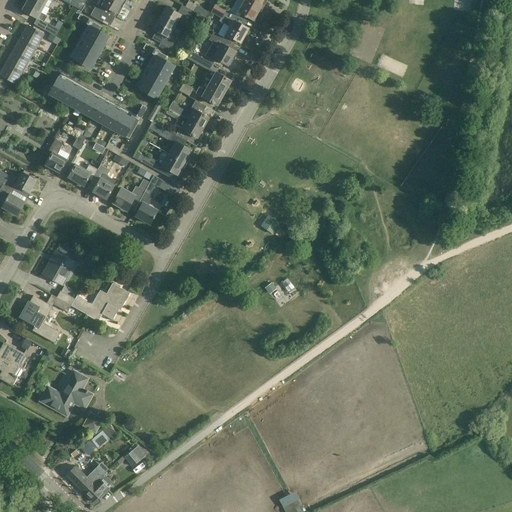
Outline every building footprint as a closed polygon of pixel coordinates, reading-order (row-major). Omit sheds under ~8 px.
[(40,12),(44,5),(34,0),(27,0),(22,10),(37,19),(37,18),(44,22),(47,16),(40,12)] [(76,0),(73,6),(74,6),(75,7),(79,9),(82,11),(86,4),(85,3),(86,0),(76,0)] [(98,0),(94,9),(90,15),(110,27),(117,13),(120,6),(123,8),(125,3),(119,0),(98,0)] [(236,0),(230,12),(239,16),(241,13),(253,20),(261,5),(258,3),(259,0),(236,0)] [(185,7),(191,10),(206,18),(209,12),(189,1),(185,7)] [(215,3),(211,12),(221,17),(219,20),(229,26),(225,34),(240,42),(248,29),(236,22),(239,16),(230,12),(226,9),(215,3)] [(191,10),(185,7),(182,5),(177,13),(166,7),(160,18),(173,26),(177,20),(184,24),(191,10)] [(450,16),(469,19),(470,12),(451,10),(450,16)] [(88,23),(82,34),(103,46),(109,35),(99,29),(101,26),(80,14),(78,17),(88,23)] [(170,31),(173,26),(160,18),(153,29),(164,35),(160,43),(170,49),(177,35),(170,31)] [(48,23),(44,30),(56,36),(60,29),(55,27),(48,23)] [(28,25),(20,38),(37,47),(44,35),(28,25)] [(226,39),(213,31),(208,39),(220,46),(213,57),(227,65),(231,58),(234,60),(241,47),(226,39)] [(103,46),(82,34),(76,45),(96,57),(103,46)] [(37,47),(20,38),(13,50),(30,59),(37,47)] [(146,64),(167,76),(174,65),(163,59),(166,55),(145,43),(142,48),(152,53),(146,64)] [(96,57),(76,45),(69,56),(90,68),(96,57)] [(6,63),(23,72),(30,59),(13,50),(6,63)] [(211,62),(189,51),(185,58),(207,70),(211,62)] [(23,72),(6,63),(0,73),(0,75),(15,84),(23,72)] [(161,87),(167,76),(146,64),(140,75),(161,87)] [(102,73),(113,77),(115,71),(104,67),(102,73)] [(209,84),(223,92),(230,80),(209,68),(205,74),(212,78),(209,84)] [(130,90),(139,77),(128,70),(120,83),(130,90)] [(49,92),(60,99),(72,78),(61,72),(49,92)] [(161,87),(140,75),(134,86),(155,98),(161,87)] [(72,105),(83,85),(72,78),(60,99),(72,105)] [(194,88),(183,83),(179,91),(189,96),(194,88)] [(223,92),(209,84),(205,90),(199,86),(195,93),(216,105),(223,92)] [(83,85),(72,105),(83,112),(95,91),(83,85)] [(94,118),(106,98),(95,91),(83,112),(94,118)] [(105,125),(117,104),(106,98),(94,118),(105,125)] [(180,114),(203,127),(209,117),(202,113),(206,106),(195,100),(191,108),(193,109),(191,113),(173,103),(170,110),(179,115),(180,114)] [(117,104),(105,125),(117,131),(128,110),(117,104)] [(128,110),(117,131),(128,138),(146,107),(142,105),(136,115),(128,110)] [(176,135),(186,141),(190,134),(197,138),(203,127),(180,114),(179,115),(174,125),(180,128),(176,135)] [(77,124),(73,129),(83,135),(86,129),(85,129),(88,124),(80,120),(78,124),(77,124)] [(163,127),(152,122),(149,128),(159,134),(163,127)] [(163,127),(159,134),(175,143),(169,154),(168,154),(186,164),(186,163),(189,158),(188,157),(187,156),(191,150),(183,146),(186,141),(176,135),(172,133),(163,127)] [(86,138),(80,134),(73,145),(79,149),(86,138)] [(64,143),(56,139),(49,150),(53,152),(45,165),(60,173),(67,160),(57,155),(64,143)] [(96,143),(93,149),(102,154),(105,148),(97,143),(96,143)] [(107,144),(105,148),(116,154),(119,156),(122,151),(109,143),(108,143),(107,144)] [(168,154),(169,154),(164,151),(164,152),(163,153),(161,154),(160,155),(160,156),(160,157),(160,158),(159,159),(156,162),(147,157),(144,163),(163,174),(174,180),(180,169),(181,169),(183,169),(185,165),(186,164),(168,154)] [(129,161),(116,154),(113,159),(126,167),(129,161)] [(91,181),(98,169),(89,164),(86,170),(75,164),(68,177),(83,186),(88,179),(91,181)] [(98,169),(91,181),(97,184),(93,191),(106,199),(114,185),(104,180),(110,170),(104,166),(101,164),(100,164),(98,169)] [(153,175),(140,168),(137,173),(151,180),(153,175)] [(0,181),(27,197),(32,188),(31,188),(36,180),(23,172),(16,183),(7,177),(8,175),(0,170),(0,181)] [(154,175),(150,182),(168,192),(171,185),(154,175)] [(0,187),(0,202),(3,204),(2,207),(17,215),(24,202),(27,197),(2,183),(0,187)] [(134,211),(145,191),(138,188),(134,195),(121,188),(113,203),(127,211),(128,208),(134,211)] [(315,196),(308,190),(301,197),(307,204),(315,196)] [(137,213),(136,216),(150,224),(157,210),(148,205),(149,203),(153,196),(145,191),(136,208),(139,209),(137,213)] [(266,219),(262,226),(268,230),(272,224),(266,219)] [(294,244),(291,239),(285,243),(289,248),(294,244)] [(74,262),(56,251),(43,274),(61,284),(74,262)] [(220,270),(215,263),(206,268),(211,276),(220,270)] [(75,299),(71,305),(98,321),(102,314),(112,319),(120,305),(122,306),(129,293),(112,283),(106,294),(103,292),(103,291),(100,290),(92,304),(77,295),(75,299)] [(269,292),(275,287),(272,283),(266,287),(269,292)] [(60,291),(57,297),(71,305),(75,299),(60,291)] [(67,312),(71,305),(57,297),(51,294),(47,303),(33,295),(27,306),(25,305),(18,317),(34,326),(32,330),(55,343),(61,332),(43,322),(52,306),(53,306),(54,304),(67,312)] [(59,339),(65,343),(69,335),(62,332),(59,339)] [(32,342),(26,338),(21,347),(27,350),(32,342)] [(4,343),(0,349),(0,369),(2,370),(0,374),(0,377),(12,385),(16,378),(17,378),(18,376),(17,376),(19,376),(22,371),(21,368),(27,358),(23,356),(24,354),(4,343)] [(65,347),(60,355),(66,359),(71,351),(65,347)] [(116,377),(125,381),(129,372),(120,368),(116,377)] [(87,378),(74,371),(61,394),(48,387),(40,400),(66,415),(74,402),(84,408),(92,394),(81,388),(87,378)] [(104,419),(91,411),(82,426),(96,433),(104,419)] [(103,431),(91,440),(95,444),(98,448),(109,439),(108,438),(116,432),(109,424),(102,430),(103,431)] [(133,451),(125,457),(132,466),(140,460),(133,451)] [(75,466),(66,475),(84,494),(94,484),(86,477),(75,466)] [(103,475),(100,479),(100,478),(94,484),(84,494),(93,502),(98,497),(100,499),(110,489),(107,487),(112,482),(104,474),(103,475)] [(302,511),(305,510),(299,499),(283,508),(285,511),(302,511)]
